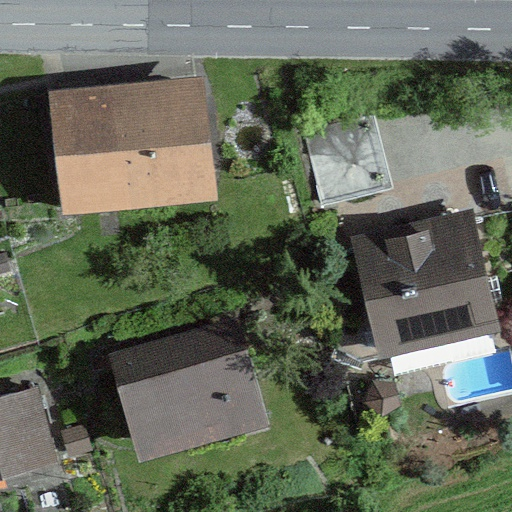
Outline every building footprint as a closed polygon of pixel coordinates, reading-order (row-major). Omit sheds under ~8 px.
[(53,108),(61,187),(205,173),(196,94),(53,108)] [(323,202),(381,187),(362,117),(305,132),(323,202)] [(488,315),(466,220),(363,243),(388,348),(445,335),(443,325),(488,315)] [(293,327),(260,336),(268,364),(300,355),(293,327)] [(124,358),(147,442),(238,416),(226,376),(242,371),(230,328),(124,358)] [(0,468),(50,456),(32,387),(0,395),(0,468)]
